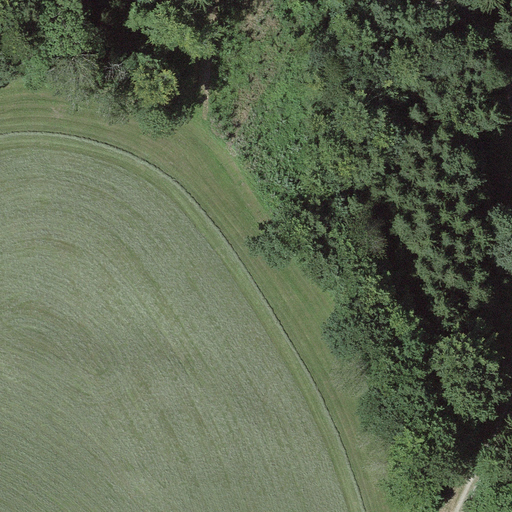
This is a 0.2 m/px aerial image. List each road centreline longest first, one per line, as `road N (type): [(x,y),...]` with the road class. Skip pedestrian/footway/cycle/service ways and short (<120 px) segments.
road 1 (track): [(440,0),(484,32),(511,102)]
road 2 (track): [(511,398),(457,511)]
